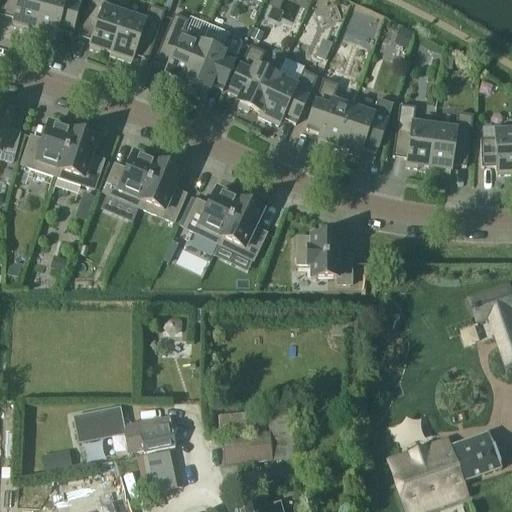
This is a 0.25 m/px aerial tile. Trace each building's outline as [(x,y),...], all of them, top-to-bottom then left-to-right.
[(34,31),(42,0),(3,0),(0,14),(0,17),(13,21),(12,25),(34,31)] [(80,0),(42,0),(34,31),(56,37),(57,33),(71,37),(79,7),(80,0)] [(111,54),(125,13),(105,6),(106,0),(89,0),(77,39),(90,43),(89,47),(111,54)] [(125,13),(111,54),(132,62),(133,58),(147,63),(164,13),(148,8),(145,19),(125,13)] [(185,83),(202,42),(183,34),(187,23),(173,17),(153,65),(166,71),(165,74),(185,83)] [(399,30),(394,45),(407,49),(412,34),(399,30)] [(202,42),(185,83),(194,86),(206,92),(208,88),(221,94),(234,62),(241,46),(227,39),(222,50),(210,46),(202,42)] [(322,42),(315,58),(324,62),(331,46),(322,42)] [(336,46),(333,56),(343,59),(346,50),(336,46)] [(259,115),(277,75),(269,71),(258,66),(263,56),(249,49),(241,66),(227,96),(240,102),(238,106),(251,111),(259,115)] [(443,61),(442,71),(450,71),(451,62),(443,61)] [(277,75),(259,115),(279,125),(281,121),(294,127),(309,96),(316,80),(302,73),(297,84),(277,75)] [(339,148),(353,106),(333,99),(337,88),(322,83),(316,100),(305,132),(319,137),(318,141),(339,148)] [(353,106),(339,148),(361,155),(362,151),(376,156),(385,129),(386,124),(392,106),(377,101),(373,113),(353,106)] [(0,162),(11,165),(18,136),(5,132),(10,115),(6,114),(8,109),(0,107),(0,162)] [(427,169),(433,125),(412,122),(414,110),(398,108),(391,160),(406,162),(405,166),(427,169)] [(433,125),(427,169),(450,172),(450,168),(465,169),(472,118),(456,116),(454,128),(433,125)] [(42,143),(30,139),(20,168),(57,180),(60,169),(71,134),(48,127),(42,143)] [(495,173),(511,172),(511,128),(493,129),(494,141),(479,142),(480,170),(495,169),(495,173)] [(71,133),(71,134),(60,169),(57,180),(93,192),(102,163),(90,159),(96,142),(92,140),(94,136),(81,132),(80,136),(71,133)] [(140,201),(155,166),(133,157),(126,173),(114,167),(102,196),(136,210),(140,201)] [(155,165),(155,166),(140,201),(136,210),(173,225),(184,197),(172,192),(179,175),(176,174),(178,169),(166,164),(164,169),(155,165)] [(222,237),(237,203),(216,193),(208,209),(196,203),(183,230),(217,247),(222,237)] [(253,230),(260,217),(261,214),(258,212),(260,208),(249,202),(246,207),(238,202),(237,203),(222,237),(217,247),(252,264),(265,236),(253,230)] [(307,269),(311,269),(311,281),(336,281),(336,288),(350,288),(350,257),(337,257),(337,239),(327,239),(327,234),(314,234),(314,239),(311,239),(311,240),(296,240),(296,268),(307,268),(307,269)] [(54,259),(50,270),(64,275),(68,264),(54,259)] [(8,269),(6,278),(19,281),(23,268),(14,266),(8,269)] [(475,322),(487,318),(505,367),(511,364),(511,320),(508,310),(511,308),(511,304),(506,287),(468,301),(475,322)] [(254,435),(253,435),(253,436),(221,439),(223,467),(294,461),(290,414),(253,417),(254,435)] [(254,435),(253,417),(253,415),(217,418),(218,437),(253,434),(253,435),(254,435)] [(143,456),(174,450),(168,420),(121,429),(127,456),(143,453),(143,456)] [(500,472),(487,435),(448,449),(446,443),(423,451),(423,453),(424,452),(426,457),(412,462),(410,457),(411,457),(410,456),(387,464),(403,511),(424,511),(465,498),(461,486),(500,472)] [(144,497),(181,490),(173,453),(136,461),(144,497)]
